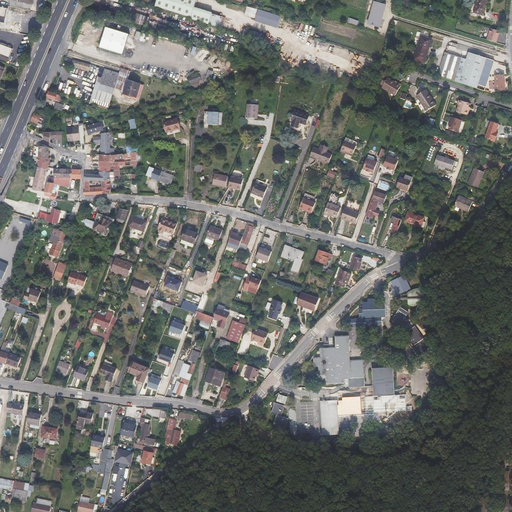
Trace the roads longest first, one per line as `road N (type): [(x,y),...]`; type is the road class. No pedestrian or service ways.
road 1 (residential): [(399,265),(391,256),(233,213),(88,198)]
road 2 (residential): [(0,383),(228,414)]
road 3 (residential): [(228,414),(253,401),(367,281),(399,265)]
road 4 (primary): [(62,0),(0,147)]
road 5 (residential): [(399,265),(466,233),(511,168)]
road 6 (residential): [(228,414),(114,511)]
road 7 (primary): [(19,129),(74,0)]
road 8 (unknown): [(511,46),(395,15)]
